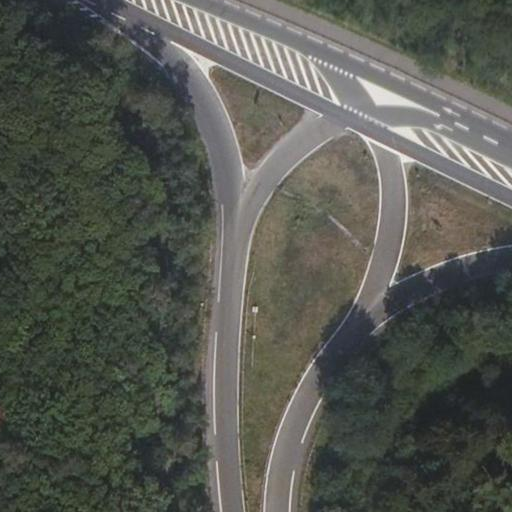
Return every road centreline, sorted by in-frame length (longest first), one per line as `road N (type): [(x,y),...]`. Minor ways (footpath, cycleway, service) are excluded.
road 1 (trunk): [(242,200),(225,399),(233,511)]
road 2 (trunk): [(278,511),(282,466),(300,415),(377,308)]
road 3 (secondary): [(162,29),(362,122)]
road 4 (trunk): [(377,308),(395,216),(394,175),(362,122)]
road 5 (trunk): [(162,29),(218,126),(242,200)]
road 6 (secondary): [(493,130),(329,58)]
road 7 (secondary): [(362,122),(511,196)]
road 8 (secondary): [(329,58),(194,0)]
road 9 (trunk): [(362,122),(321,131),(242,200)]
road 10 (trunk): [(377,308),(511,258)]
road 11 (trunk): [(493,130),(413,114),(362,122)]
